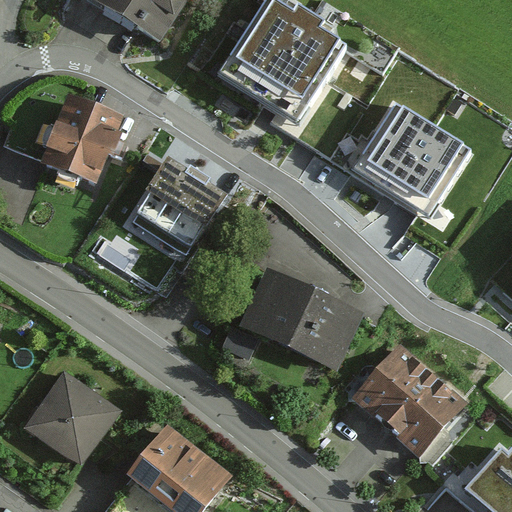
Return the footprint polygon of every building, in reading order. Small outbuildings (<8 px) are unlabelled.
[(90,0),(90,1),(159,44),(186,0),(90,0)] [(301,103),(336,48),(316,35),(321,28),(299,14),(294,21),(275,9),(240,65),(301,103)] [(96,188),(100,175),(112,180),(126,140),(114,136),(121,118),(68,99),(43,170),(96,188)] [(394,102),(353,170),(431,217),(473,149),(394,102)] [(137,217),(192,252),(225,199),(170,165),(137,217)] [(245,331),(335,372),(358,320),(269,279),(245,331)] [(357,401),(419,457),(464,408),(401,352),(357,401)] [(64,375),(25,432),(82,471),(120,414),(64,375)] [(127,482),(165,511),(208,511),(233,480),(167,429),(127,482)] [(470,494),(490,511),(511,511),(511,460),(508,465),(501,458),(470,494)]
